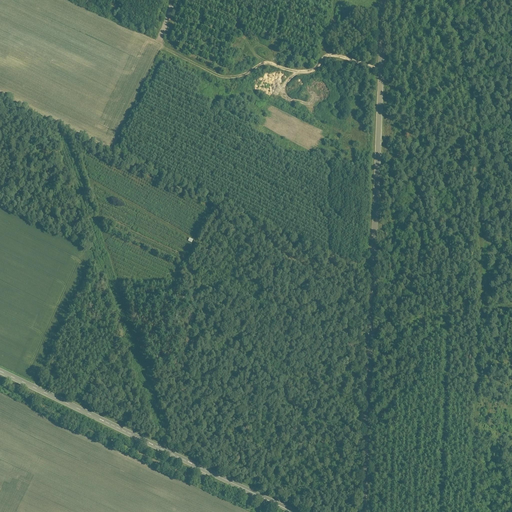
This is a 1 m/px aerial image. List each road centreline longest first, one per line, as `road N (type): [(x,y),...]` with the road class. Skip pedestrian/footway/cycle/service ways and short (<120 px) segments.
road 1 (track): [(446,0),(478,133),(485,306),(471,511)]
road 2 (unclassified): [(385,0),(365,511)]
road 3 (secondary): [(289,511),(0,372)]
